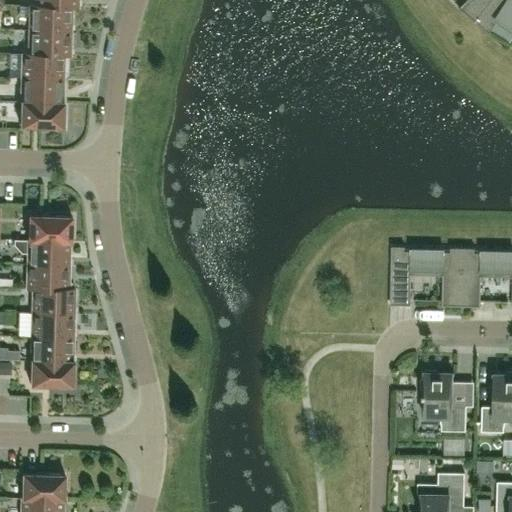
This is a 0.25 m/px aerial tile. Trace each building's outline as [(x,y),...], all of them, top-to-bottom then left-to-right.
[(467,0),(460,8),(460,7),(459,8),(475,20),(491,0),(467,0)] [(511,0),(491,0),(475,20),(491,33),(492,32),(491,31),(500,16),(511,23),(511,0)] [(35,5),(29,4),(28,30),(71,32),(72,7),(72,6),(35,5)] [(64,54),(64,55),(70,55),(71,32),(28,30),(27,52),(27,53),(64,54)] [(64,79),(64,55),(64,54),(27,53),(27,52),(21,52),(20,78),(64,79)] [(63,102),(64,79),(20,78),(20,102),(21,102),(21,101),(63,102)] [(21,101),(21,102),(20,126),(63,127),(64,102),(63,102),(21,101)] [(28,239),(71,240),(72,216),(29,215),(28,239)] [(26,263),(69,264),(70,241),(71,241),(71,240),(28,239),(27,239),(27,240),(13,239),(13,244),(21,253),(27,253),(26,263)] [(461,306),(463,248),(450,247),(450,249),(451,249),(451,252),(404,251),(404,248),(405,248),(405,246),(392,246),(390,304),(410,304),(411,274),(443,275),(442,305),(461,306)] [(511,253),(474,252),(474,249),(475,249),(475,248),(463,248),(461,306),(480,306),(481,276),(511,276),(511,253)] [(26,287),(69,288),(69,264),(26,263),(26,287)] [(75,288),(69,288),(26,287),(26,288),(32,288),(31,312),(74,313),(75,288)] [(30,335),(73,337),(74,313),(31,312),(30,335)] [(30,360),(31,360),(74,362),(74,360),(73,360),(73,337),(30,335),(30,360)] [(74,362),(31,360),(30,384),(73,386),(74,362)] [(452,405),(453,373),(424,372),(424,379),(420,379),(420,388),(424,388),(424,392),(423,392),(423,395),(423,415),(440,416),(442,425),(442,430),(466,430),(466,405),(452,405)] [(506,417),(511,417),(511,374),(495,374),(494,406),(482,406),(482,431),(504,431),(504,426),(506,417)] [(449,511),(450,505),(464,506),(465,473),(439,472),(438,485),(436,494),(421,494),(420,511),(449,511)] [(21,497),(20,497),(64,499),(65,474),(22,473),(22,497),(21,497)] [(510,511),(511,511),(511,481),(497,481),(497,506),(508,507),(511,507),(511,511),(510,511)] [(20,497),(20,511),(63,511),(63,499),(64,499),(20,497)]
